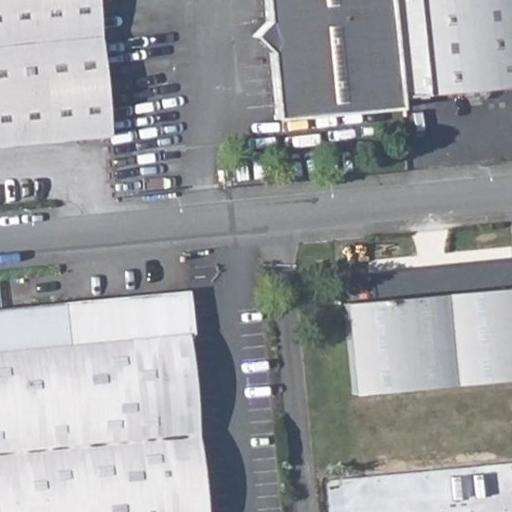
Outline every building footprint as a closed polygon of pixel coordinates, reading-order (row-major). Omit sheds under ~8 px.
[(96,0),(0,0),(0,145),(108,135),(96,0)] [(276,119),(400,107),(400,98),(390,0),(264,0),(267,22),(253,36),(270,52),(276,119)] [(511,0),(390,0),(400,98),(464,93),(486,90),(511,88),(511,0)] [(464,97),(469,102),(482,101),(487,96),(486,90),(464,93),(464,97)] [(372,300),(344,303),(353,394),(511,378),(511,262),(389,274),(388,271),(369,273),(372,300)] [(188,291),(0,308),(0,511),(203,511),(188,341),(194,341),(188,291)] [(511,511),(511,489),(365,503),(365,511),(511,511)]
